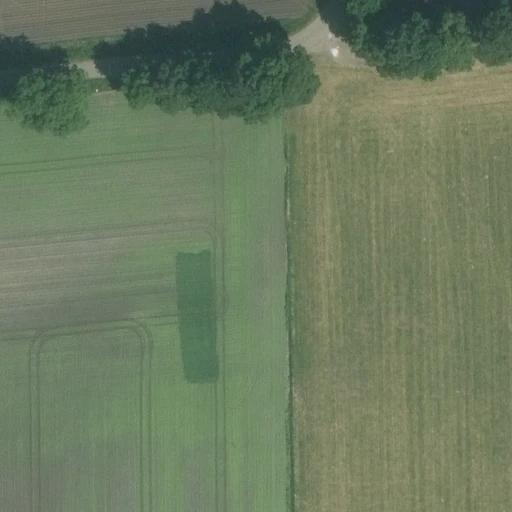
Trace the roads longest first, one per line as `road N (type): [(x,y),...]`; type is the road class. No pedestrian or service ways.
road 1 (unclassified): [(0,78),(308,42)]
road 2 (track): [(308,42),(359,50),(511,36)]
